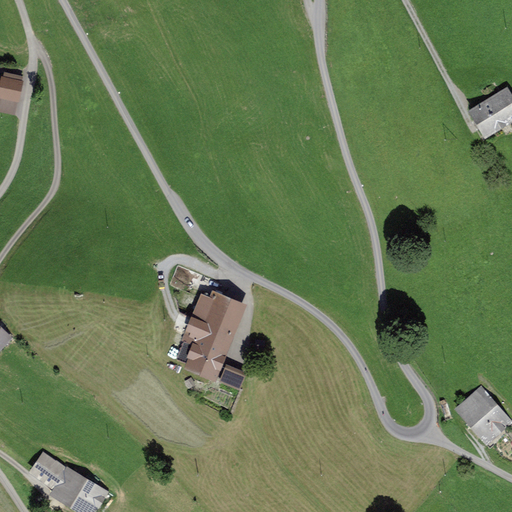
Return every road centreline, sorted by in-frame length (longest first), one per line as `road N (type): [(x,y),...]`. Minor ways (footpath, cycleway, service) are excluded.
road 1 (residential): [(320,0),(323,66),(368,212),(389,329),(431,405),(431,423),(416,434),(397,431),(382,415),(360,357),(326,314),(248,276),(186,222),(63,0)]
road 2 (track): [(319,511),(271,455),(255,421),(248,276)]
road 3 (unclassified): [(18,0),(32,64),(16,164),(0,193)]
